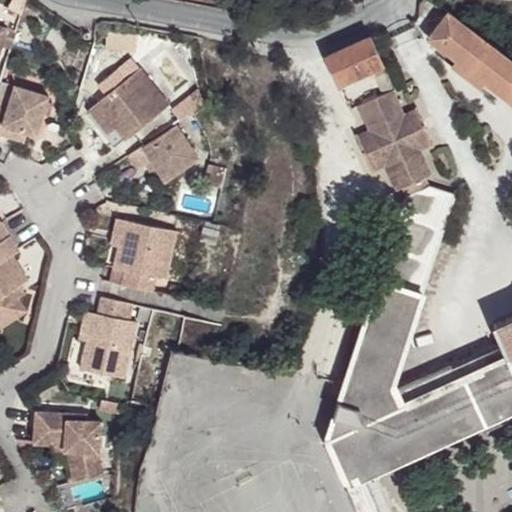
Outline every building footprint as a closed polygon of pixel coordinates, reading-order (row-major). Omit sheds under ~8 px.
[(511,61),(446,10),(429,34),(430,42),(437,48),(433,54),(452,68),(457,63),(480,82),(476,87),(495,102),(499,96),(506,102),(511,100),(511,61)] [(0,18),(0,53),(4,41),(10,22),(0,18)] [(19,25),(10,22),(4,41),(14,43),(19,25)] [(371,68),(382,63),(370,36),(326,55),(338,82),(351,76),(371,68)] [(374,74),(385,70),(382,63),(371,68),(374,74)] [(457,63),(452,68),(476,87),(480,82),(457,63)] [(142,64),(92,103),(90,110),(116,144),(171,102),(142,64)] [(354,83),(374,74),(371,68),(351,76),(354,83)] [(0,103),(0,134),(2,135),(5,127),(7,121),(28,128),(39,131),(52,91),(18,81),(10,107),(0,103)] [(406,178),(410,193),(429,185),(426,176),(431,173),(421,149),(433,143),(416,106),(404,112),(396,94),(393,86),(357,102),(368,126),(357,132),(373,170),(385,164),(397,188),(399,187),(401,182),(405,182),(406,178)] [(7,121),(5,127),(27,134),(28,128),(7,121)] [(179,121),(131,152),(140,166),(149,160),(154,157),(159,164),(167,177),(201,156),(179,121)] [(149,160),(153,167),(159,164),(154,157),(149,160)] [(406,195),(380,279),(422,295),(455,193),(429,185),(410,193),(406,178),(405,182),(403,190),(406,195)] [(128,265),(125,280),(156,287),(160,272),(169,275),(180,227),(128,215),(117,263),(128,265)] [(209,218),(208,223),(220,226),(221,220),(209,218)] [(0,241),(11,234),(3,220),(0,221),(0,241)] [(208,223),(205,237),(220,240),(223,227),(220,226),(208,223)] [(0,324),(27,307),(19,294),(14,285),(20,280),(29,275),(14,251),(20,248),(11,234),(0,241),(0,324)] [(346,379),(338,401),(335,410),(326,438),(347,486),(365,479),(368,478),(364,469),(347,427),(464,375),(478,369),(477,366),(506,354),(501,343),(396,390),(392,384),(422,295),(380,279),(346,379)] [(26,289),(20,280),(14,285),(19,294),(26,289)] [(134,315),(137,298),(105,291),(102,308),(97,308),(91,335),(85,363),(130,372),(141,317),(134,315)] [(91,335),(97,308),(91,306),(85,334),(91,335)] [(511,316),(493,325),(501,343),(506,354),(511,365),(511,316)] [(511,365),(506,354),(477,366),(478,369),(496,410),(511,403),(511,365)] [(496,410),(478,369),(464,375),(482,417),(496,410)] [(482,417),(464,375),(347,427),(364,469),(482,417)] [(291,376),(288,384),(297,385),(300,379),(291,376)] [(511,403),(496,410),(482,417),(487,426),(511,414),(511,403)] [(69,413),(36,411),(34,442),(54,444),(54,449),(68,450),(74,450),(81,480),(105,473),(100,452),(102,422),(88,421),(68,420),(69,413)] [(88,415),(69,413),(68,420),(88,421),(88,415)] [(482,417),(364,469),(368,478),(376,475),(487,426),(482,417)] [(74,450),(68,450),(76,482),(81,480),(74,450)] [(391,511),(376,475),(368,478),(365,479),(368,486),(374,501),(378,511),(391,511)] [(365,479),(347,486),(350,492),(368,486),(365,479)] [(374,501),(368,486),(350,492),(356,508),(367,503),(369,502),(374,501)]
